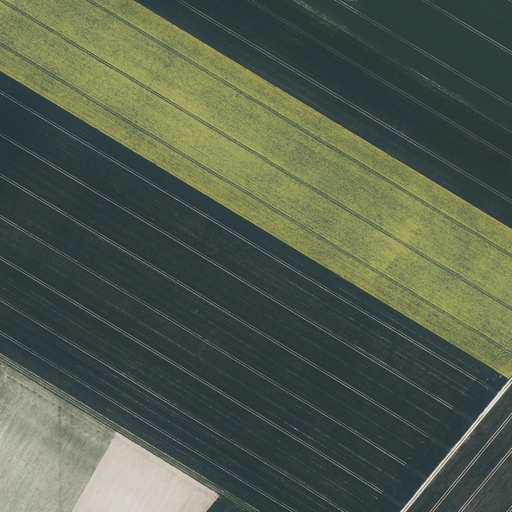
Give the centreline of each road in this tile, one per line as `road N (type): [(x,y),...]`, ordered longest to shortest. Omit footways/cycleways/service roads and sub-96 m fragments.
road 1 (track): [(253,511),(0,359)]
road 2 (track): [(402,511),(511,378)]
